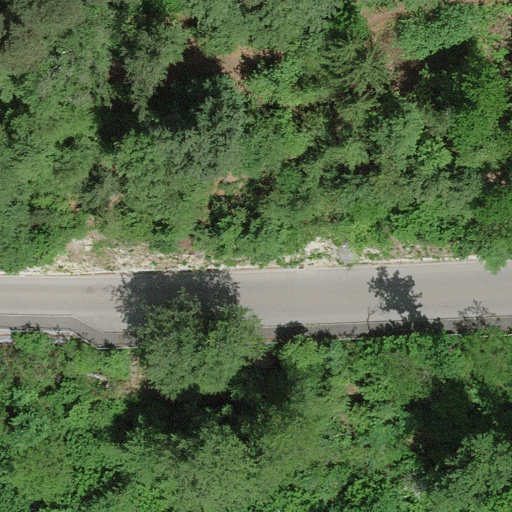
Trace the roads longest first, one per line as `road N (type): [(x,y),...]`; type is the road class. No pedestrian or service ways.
road 1 (unclassified): [(0,304),(511,291)]
road 2 (track): [(273,0),(101,0)]
